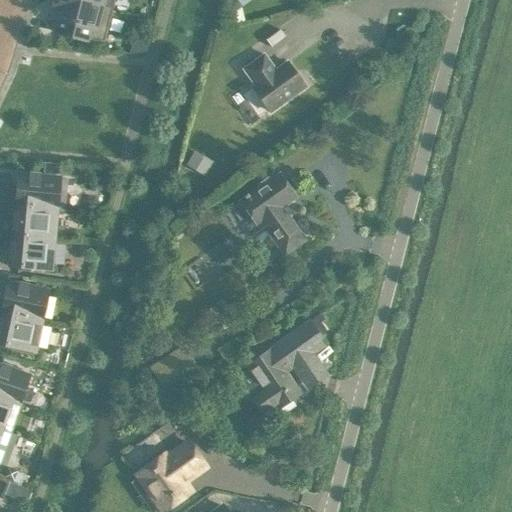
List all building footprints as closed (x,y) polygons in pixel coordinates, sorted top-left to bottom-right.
[(75,0),(54,0),(52,8),(54,9),(52,18),(59,20),(56,33),(86,41),(104,43),(112,9),(75,0)] [(75,0),(112,9),(114,0),(75,0)] [(304,87),(287,63),(275,71),(264,55),(243,70),(255,86),(252,88),(269,112),(304,87)] [(193,154),(186,166),(203,176),(210,164),(193,154)] [(112,187),(114,171),(98,169),(97,185),(112,187)] [(305,241),(282,208),(296,198),(279,174),(270,180),(268,177),(256,186),(258,189),(248,196),(247,194),(243,197),(244,198),(239,202),(253,221),(245,227),(257,245),(269,236),(284,256),(305,241)] [(62,211),(65,179),(18,175),(15,206),(54,211),(62,211)] [(52,240),(54,211),(15,206),(12,236),(52,240)] [(49,270),(52,240),(12,236),(10,267),(49,270)] [(40,322),(46,291),(7,283),(1,313),(40,322)] [(0,344),(33,352),(40,322),(1,313),(0,316),(0,344)] [(291,369),(313,353),(325,345),(310,322),(246,366),(249,369),(236,378),(261,414),(274,405),(277,409),(299,394),(284,373),(291,369)] [(181,349),(152,368),(167,393),(197,374),(181,349)] [(0,398),(17,404),(27,376),(0,366),(0,398)] [(0,430),(7,433),(17,404),(0,398),(0,430)] [(0,463),(4,465),(15,435),(7,433),(0,430),(0,463)] [(182,482),(205,466),(188,443),(166,459),(163,455),(137,474),(164,511),(190,492),(182,482)] [(13,481),(17,471),(7,468),(4,478),(13,481)] [(22,489),(18,498),(27,502),(31,492),(22,489)]
